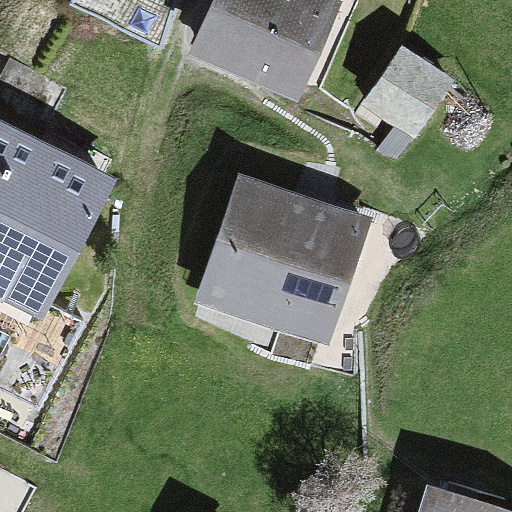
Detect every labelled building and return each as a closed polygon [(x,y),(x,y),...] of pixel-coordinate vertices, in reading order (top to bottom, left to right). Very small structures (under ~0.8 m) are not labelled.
[(72,0),(70,3),(161,47),(173,0),(72,0)] [(338,0),(210,0),(186,55),(297,103),(342,2),(338,0)] [(405,53),(368,110),(418,142),(455,86),(405,53)] [(0,123),(0,295),(39,316),(111,183),(0,123)] [(250,182),(207,306),(334,349),(377,226),(250,182)] [(0,469),(0,511),(23,511),(36,488),(0,469)] [(499,511),(443,494),(436,511),(499,511)]
